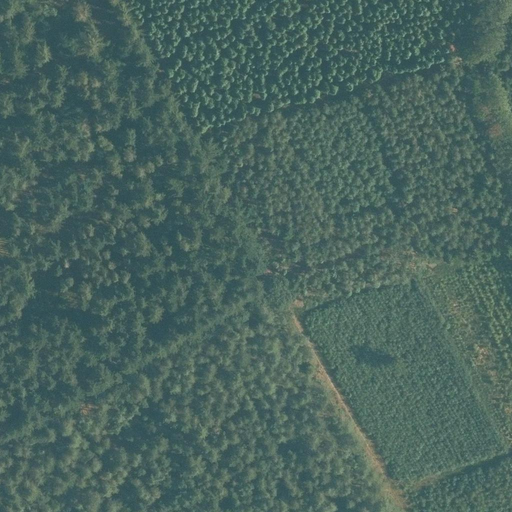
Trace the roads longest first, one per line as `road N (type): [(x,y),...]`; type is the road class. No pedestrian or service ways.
road 1 (track): [(404,511),(120,0)]
road 2 (track): [(0,431),(270,274)]
road 3 (track): [(191,129),(460,58)]
road 4 (track): [(294,310),(511,247)]
road 5 (track): [(511,452),(295,511)]
road 6 (track): [(0,174),(163,80)]
road 7 (track): [(511,168),(460,58),(481,0)]
road 8 (track): [(97,374),(165,511)]
road 9 (track): [(0,60),(111,0)]
